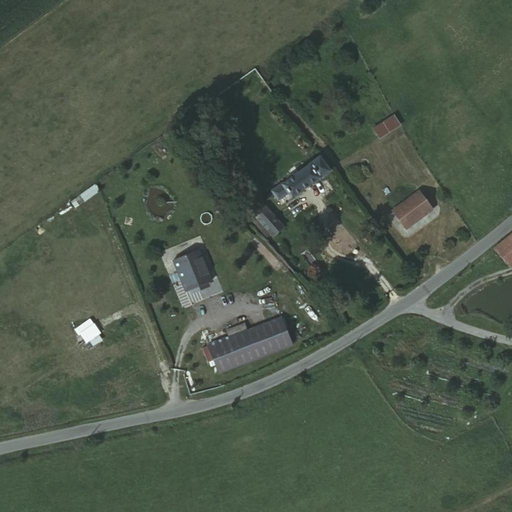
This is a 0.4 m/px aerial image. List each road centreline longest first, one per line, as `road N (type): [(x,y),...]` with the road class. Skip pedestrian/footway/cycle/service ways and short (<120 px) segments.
road 1 (tertiary): [(511,224),(356,341),(238,398),(0,451)]
road 2 (unknown): [(314,203),(389,295),(406,303)]
